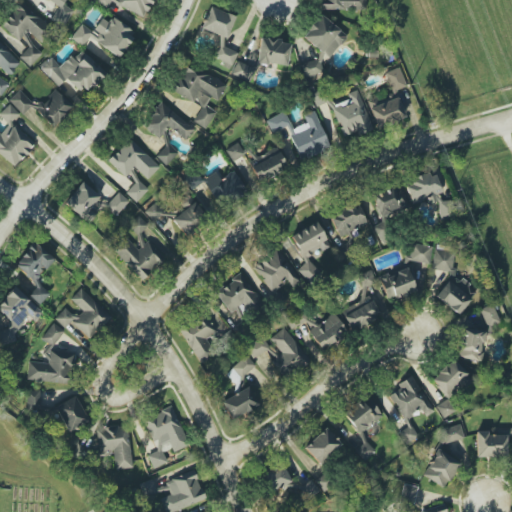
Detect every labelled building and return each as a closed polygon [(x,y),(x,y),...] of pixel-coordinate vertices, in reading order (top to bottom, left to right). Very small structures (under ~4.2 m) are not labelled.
[(48,0),(58,6),(50,20),(63,27),(73,10),(63,4),(65,0),(48,0)] [(107,9),(110,2),(144,18),(152,0),(95,0),(94,3),(107,9)] [(319,0),(319,9),(364,9),(363,0),(319,0)] [(0,24),(17,41),(27,31),(41,44),(52,31),(22,1),(0,24)] [(234,15),(208,7),(201,30),(227,38),(234,15)] [(301,36),(327,59),(346,37),(321,14),(301,36)] [(91,32),(81,24),(70,38),(82,47),(89,37),(117,57),(135,34),(112,16),(108,22),(101,18),(91,32)] [(290,43),(260,37),(255,62),(286,67),(290,43)] [(0,67),(7,75),(20,64),(0,43),(0,67)] [(29,66),(41,54),(31,44),(19,57),(29,66)] [(231,67),(237,52),(220,45),(214,60),(231,67)] [(39,68),(58,87),(66,79),(82,95),(104,73),(81,50),(72,59),(69,56),(59,66),(50,57),(39,68)] [(322,74),(319,59),(300,63),(303,77),(322,74)] [(248,82),(254,69),(237,62),(231,74),(248,82)] [(226,84),(183,65),(171,92),(200,105),(192,122),(206,129),(215,110),(206,106),(209,98),(218,101),(226,84)] [(391,92),(405,88),(399,68),(385,72),(391,92)] [(0,93),(8,84),(0,78),(0,93)] [(8,99),(20,115),(32,105),(20,90),(8,99)] [(349,99),(330,105),(342,138),(371,128),(357,90),(347,93),(349,99)] [(405,118),(397,98),(369,108),(377,128),(405,118)] [(157,139),(167,126),(184,140),(193,129),(161,102),(141,125),(157,139)] [(0,155),(11,167),(34,145),(11,121),(19,114),(9,104),(0,112),(0,117),(8,125),(0,133),(0,155)] [(284,112),(265,120),(271,133),(286,127),(299,161),(329,149),(314,111),(302,116),(305,123),(291,129),(284,112)] [(159,167),(129,138),(107,161),(124,176),(133,167),(147,179),(159,167)] [(225,151),(233,162),(246,152),(243,148),(241,149),(236,142),(225,151)] [(165,166),(177,153),(168,144),(155,156),(165,166)] [(287,169),(277,148),(248,161),(258,182),(287,169)] [(246,190),(233,171),(220,180),(214,171),(201,181),(194,170),(182,179),(191,190),(203,181),(222,207),(246,190)] [(442,220),(455,216),(450,200),(441,203),(438,194),(441,193),(434,173),(404,182),(411,205),(425,200),(427,205),(436,202),(442,220)] [(135,203),(147,189),(137,180),(125,193),(135,203)] [(64,204),(88,223),(95,215),(89,209),(99,197),(82,182),(64,204)] [(370,195),(377,218),(407,208),(399,185),(370,195)] [(115,215),(128,201),(118,192),(105,206),(115,215)] [(181,233),(204,222),(192,195),(177,202),(182,213),(173,217),(181,233)] [(337,236),(367,225),(358,204),(329,215),(337,236)] [(153,220),(162,213),(157,205),(147,212),(153,220)] [(329,246),(316,222),(289,236),(305,265),(298,268),(307,285),(321,277),(310,256),(329,246)] [(110,249),(141,280),(164,258),(147,241),(137,250),(123,236),(110,249)] [(404,255),(404,262),(429,263),(431,245),(411,244),(410,256),(404,255)] [(252,266),(272,292),(287,280),(292,287),(300,281),(275,248),(252,266)] [(434,297),(458,315),(476,290),(468,289),(469,284),(463,279),(452,277),(455,253),(434,250),(431,269),(448,272),(447,279),(434,297)] [(415,291),(406,266),(378,277),(387,301),(415,291)] [(340,309),(351,332),(379,317),(365,288),(376,282),(369,270),(356,276),(366,296),(340,309)] [(214,293),(236,320),(261,301),(239,273),(214,293)] [(42,313),(14,287),(0,302),(0,313),(10,323),(4,329),(0,330),(0,346),(16,341),(13,333),(28,317),(34,322),(42,313)] [(70,299),(82,311),(76,318),(65,307),(54,319),(65,329),(71,322),(88,338),(109,316),(80,288),(70,299)] [(499,322),(491,304),(478,309),(483,322),(482,331),(461,328),(457,359),(481,362),(484,337),(490,334),(491,326),(499,322)] [(308,331),(319,350),(346,334),(334,313),(312,326),(313,328),(308,331)] [(206,338),(215,333),(207,317),(181,329),(197,364),(214,356),(206,338)] [(49,350),(63,331),(52,323),(40,339),(46,343),(44,363),(28,361),(26,380),(48,382),(50,383),(65,384),(66,373),(73,363),(74,353),(49,350)] [(245,348),(253,359),(254,358),(273,384),(307,360),(284,328),(267,340),(263,335),(245,348)] [(255,366),(245,355),(225,374),(235,385),(255,366)] [(448,400),(471,379),(453,359),(430,379),(448,400)] [(427,406),(412,376),(396,384),(399,389),(390,394),(406,428),(398,432),(404,445),(417,438),(406,416),(427,406)] [(257,408),(249,388),(221,400),(229,419),(257,408)] [(41,391),(26,390),(26,409),(41,409),(41,391)] [(68,432),(88,422),(75,396),(55,406),(68,432)] [(356,434),(382,418),(368,396),(343,413),(356,434)] [(437,405),(441,417),(453,413),(449,401),(437,405)] [(142,420),(156,451),(147,455),(152,468),(166,462),(162,453),(171,449),(173,452),(187,446),(171,407),(142,420)] [(98,452),(112,450),(115,470),(131,468),(126,425),(95,429),(98,452)] [(463,439),(460,425),(442,429),(445,442),(463,439)] [(319,464),(340,444),(324,428),(303,448),(319,464)] [(505,435),(486,435),(486,431),(475,432),(476,457),(506,456),(505,435)] [(364,461),(375,450),(364,439),(353,451),(364,461)] [(442,488),(458,462),(437,450),(421,475),(442,488)] [(269,493),(291,482),(281,463),(259,474),(269,493)] [(164,511),(173,511),(205,498),(193,470),(153,487),(150,479),(139,484),(145,500),(157,495),(164,511)] [(323,492),(332,484),(323,474),(314,481),(323,492)] [(311,498),(319,490),(309,480),(301,488),(311,498)] [(399,503),(413,505),(416,487),(402,484),(399,503)]
